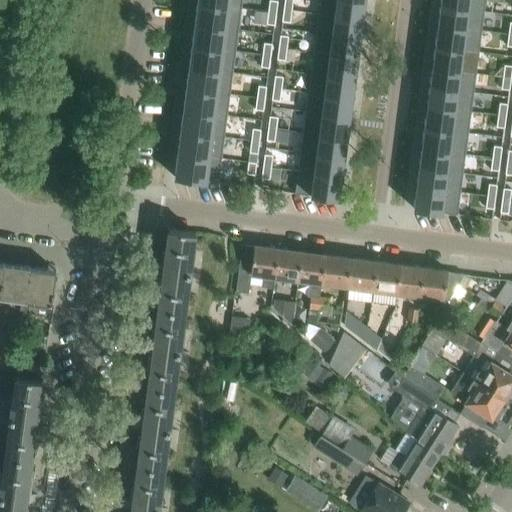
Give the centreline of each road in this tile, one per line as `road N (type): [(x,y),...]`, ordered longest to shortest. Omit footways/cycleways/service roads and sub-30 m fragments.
road 1 (residential): [(70,511),(109,224)]
road 2 (residential): [(375,233),(112,199)]
road 3 (residential): [(375,233),(406,0)]
road 4 (residential): [(112,199),(140,0)]
road 5 (residential): [(24,0),(0,177)]
road 6 (residential): [(511,251),(375,233)]
